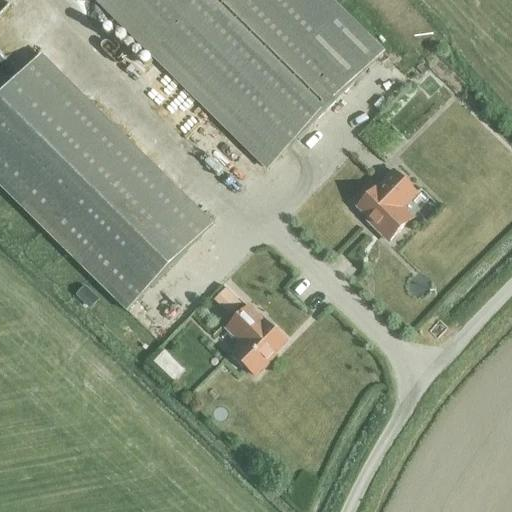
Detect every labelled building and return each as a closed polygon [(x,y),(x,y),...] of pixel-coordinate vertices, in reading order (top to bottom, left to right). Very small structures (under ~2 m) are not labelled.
[(96,0),(269,170),(382,55),(326,0),(96,0)] [(0,97),(0,186),(127,313),(213,226),(40,56),(0,97)] [(368,223),(388,243),(412,219),(402,209),(416,195),(393,172),(357,209),(370,221),(368,223)] [(216,300),(246,302),(248,281),(218,279),(216,300)] [(244,367),(255,378),(275,357),(273,356),(285,343),(249,307),(226,330),(241,345),(231,354),(233,356),(230,359),(241,370),(244,367)]
